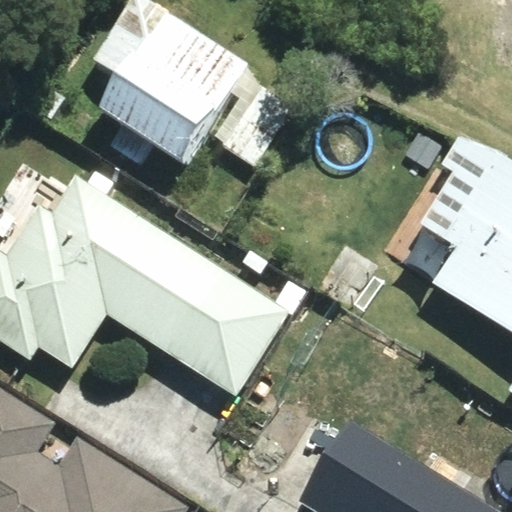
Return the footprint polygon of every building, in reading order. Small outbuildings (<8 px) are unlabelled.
[(95,135),(178,187),(245,80),(131,8),(89,77),(120,96),(95,135)] [(219,156),(253,179),(291,121),(248,92),(218,139),(227,145),(219,156)] [(354,111),(330,142),(395,191),(418,161),(354,111)] [(511,181),(495,171),(442,251),(458,261),(432,300),(511,352),(511,400),(508,407),(511,409),(511,181)] [(104,328),(234,411),(287,328),(70,189),(14,276),(0,267),(0,357),(27,375),(36,362),(69,383),(104,328)] [(270,265),(314,291),(333,259),(291,232),(270,265)] [(296,340),(321,357),(338,332),(313,315),(296,340)] [(167,511),(75,454),(57,482),(34,468),(51,439),(0,406),(0,511),(167,511)] [(364,511),(508,511),(511,507),(511,455),(429,406),(364,511)] [(345,511),(384,450),(346,427),(304,494),(333,511),(345,511)]
